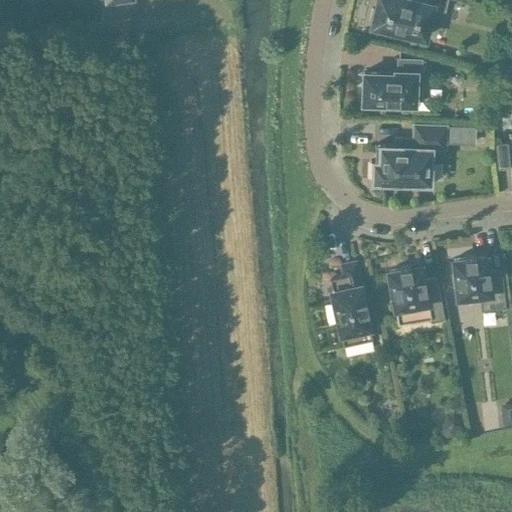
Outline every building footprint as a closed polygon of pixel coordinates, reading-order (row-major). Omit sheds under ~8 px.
[(376,0),(375,8),(372,8),(369,21),(372,22),(371,24),(387,28),(386,31),(406,36),(406,33),(425,37),(432,7),(445,10),(447,0),(376,0)] [(163,3),(126,4),(127,26),(163,25),(163,3)] [(363,101),(367,101),(366,106),(382,106),(383,102),(415,103),(415,98),(422,98),(423,78),(421,78),(421,58),(398,57),(397,69),(395,69),(395,72),(364,71),(363,101)] [(445,147),(446,124),(413,123),(413,137),(395,136),(395,144),(379,143),(379,160),(373,159),(372,179),(397,180),(397,185),(411,186),(412,181),(430,181),(431,146),(445,147)] [(477,142),(478,124),(449,123),(449,141),(477,142)] [(497,168),(510,167),(507,141),(495,142),(497,168)] [(464,257),(453,258),(457,296),(479,293),(481,309),(506,307),(501,267),(488,269),(486,254),(475,256),(475,254),(464,255),(464,257)] [(343,344),(372,338),(366,310),(368,310),(365,298),(363,298),(355,261),(342,264),(344,274),(329,277),(332,289),(331,289),(343,344)] [(399,267),(388,269),(398,323),(430,317),(430,321),(444,318),(437,276),(424,278),(421,263),(410,266),(410,264),(399,266),(399,267)] [(511,401),(502,402),(504,423),(511,422),(511,401)] [(440,425),(442,432),(447,435),(454,434),(461,423),(459,416),(454,413),(447,414),(440,425)]
